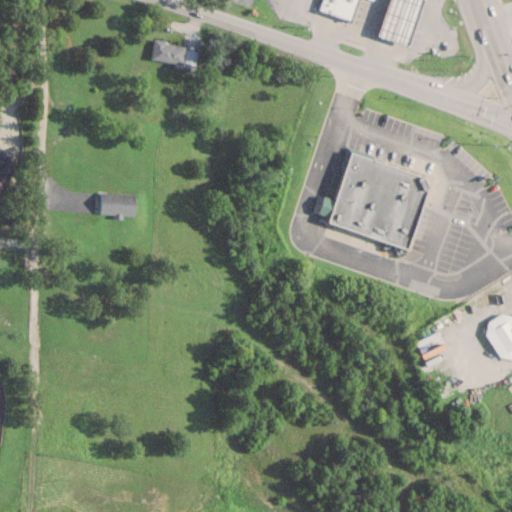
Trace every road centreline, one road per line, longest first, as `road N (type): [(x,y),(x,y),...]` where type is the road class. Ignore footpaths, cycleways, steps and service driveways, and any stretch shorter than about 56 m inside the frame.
road 1 (residential): [(36,0),(38,511)]
road 2 (tertiary): [(436,93),(167,0)]
